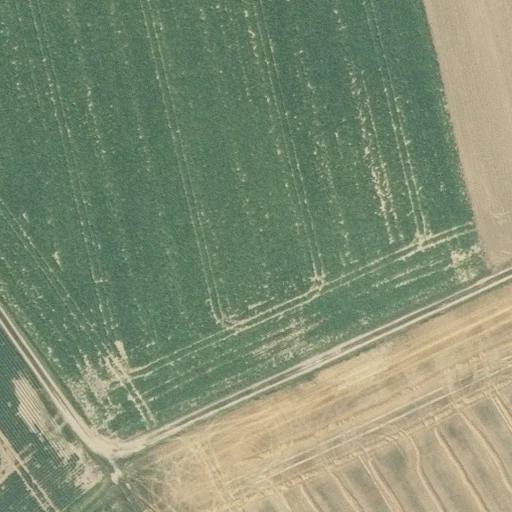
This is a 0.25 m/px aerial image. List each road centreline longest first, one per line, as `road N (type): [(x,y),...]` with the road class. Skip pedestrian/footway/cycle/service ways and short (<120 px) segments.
road 1 (track): [(511,269),(295,366),(110,465)]
road 2 (track): [(110,465),(0,307)]
